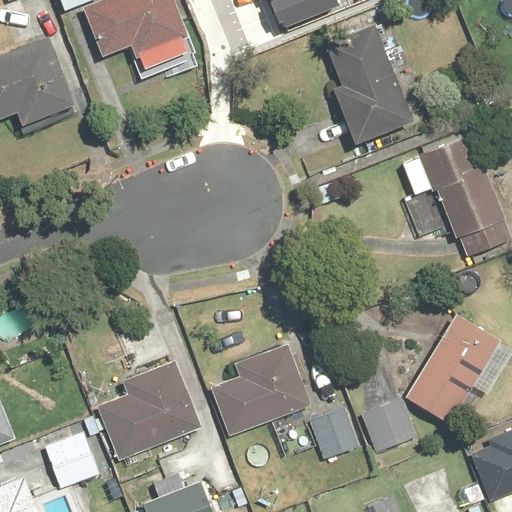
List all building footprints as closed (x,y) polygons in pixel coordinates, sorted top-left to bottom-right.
[(146,55),(198,33),(183,0),(106,0),(88,8),(109,56),(140,43),(146,55)] [(335,0),(280,0),(276,2),(272,3),(280,23),(284,21),(287,27),(338,7),(335,0)] [(341,90),(365,146),(426,120),(384,20),(334,41),(353,85),(341,90)] [(54,35),(0,55),(0,121),(24,110),(31,124),(83,102),(54,35)] [(447,191),(476,259),(511,244),(511,223),(474,132),(423,153),(438,191),(447,191)] [(463,313),(413,394),(457,420),(506,339),(463,313)] [(154,316),(116,333),(133,370),(170,353),(154,316)] [(247,372),(217,383),(236,434),(319,402),(296,342),(243,362),(247,372)] [(104,405),(126,460),(210,427),(183,359),(132,379),(137,392),(104,405)] [(0,445),(20,438),(0,385),(0,445)] [(406,399),(365,416),(381,453),(421,436),(406,399)] [(349,408),(317,418),(328,455),(361,445),(349,408)] [(491,439),(471,448),(490,494),(511,485),(511,424),(488,434),(491,439)] [(49,450),(64,485),(103,469),(88,434),(49,450)] [(0,511),(40,511),(25,474),(0,483),(0,511)] [(150,501),(154,511),(219,511),(208,481),(150,501)]
